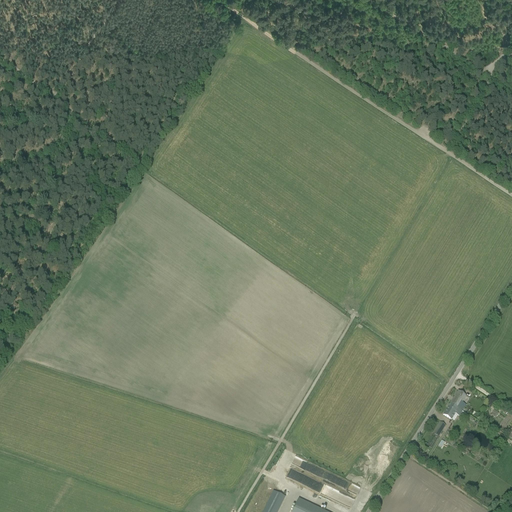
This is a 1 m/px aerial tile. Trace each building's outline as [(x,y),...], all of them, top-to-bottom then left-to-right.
[(462,412),(466,405),(462,403),(466,397),(458,392),(450,404),(462,412)] [(459,417),(462,412),(450,404),(443,415),(451,420),(455,414),(459,417)] [(437,427),(433,434),(438,437),(442,431),(437,427)] [(308,472),(312,466),(294,457),(291,463),(308,472)] [(277,511),(285,497),(273,491),(262,511),(277,511)] [(352,508),(355,499),(337,492),(334,501),(352,508)] [(322,511),(298,500),(292,511),(322,511)]
